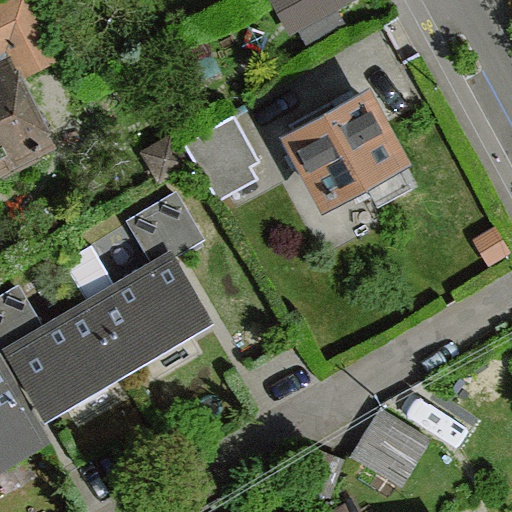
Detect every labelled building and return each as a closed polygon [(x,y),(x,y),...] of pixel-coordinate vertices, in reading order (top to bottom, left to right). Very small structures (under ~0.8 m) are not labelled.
[(0,58),(13,53),(25,74),(58,57),(28,0),(10,0),(0,5),(0,58)] [(280,0),(295,26),(343,0),(280,0)] [(0,166),(46,143),(7,67),(0,70),(0,166)] [(366,99),(298,137),(331,198),(369,178),(397,163),(400,161),(366,99)] [(225,121),(188,143),(208,184),(248,161),(225,121)] [(185,164),(167,133),(135,152),(155,183),(185,164)] [(408,185),(397,163),(369,178),(381,201),(408,185)] [(132,221),(158,265),(173,257),(202,238),(178,194),(132,221)] [(511,242),(511,239),(498,237),(495,263),(508,264),(511,257),(511,242)] [(67,260),(92,304),(119,288),(93,246),(67,260)] [(126,360),(207,314),(173,257),(158,265),(119,288),(92,304),(126,360)] [(0,358),(13,352),(45,332),(20,289),(0,300),(0,358)] [(126,360),(92,304),(45,332),(13,352),(46,407),(126,360)] [(0,466),(45,439),(0,361),(0,466)] [(384,411),(357,457),(404,485),(431,440),(384,411)] [(346,459),(323,452),(308,487),(333,496),(346,459)] [(361,511),(353,498),(330,511),(361,511)]
